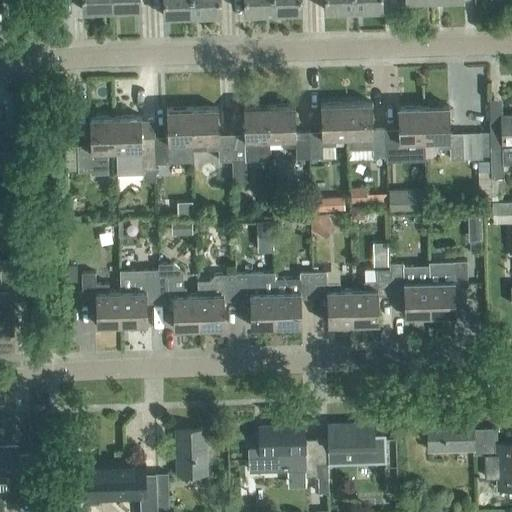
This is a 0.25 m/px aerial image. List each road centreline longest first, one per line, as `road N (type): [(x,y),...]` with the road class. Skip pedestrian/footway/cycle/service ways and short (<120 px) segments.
road 1 (residential): [(0,73),(79,58),(511,44)]
road 2 (residential): [(0,381),(126,368),(511,358)]
